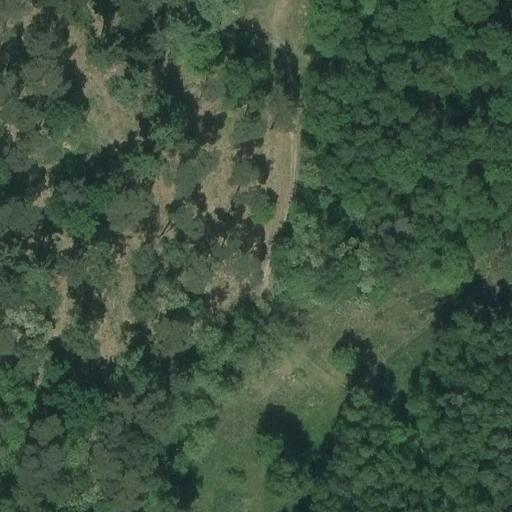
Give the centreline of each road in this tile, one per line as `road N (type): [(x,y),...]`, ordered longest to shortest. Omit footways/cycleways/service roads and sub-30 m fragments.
road 1 (track): [(256,293),(272,263),(290,179),(286,88),(254,32),(214,0)]
road 2 (track): [(136,406),(240,322),(256,293)]
road 3 (track): [(136,406),(0,355)]
